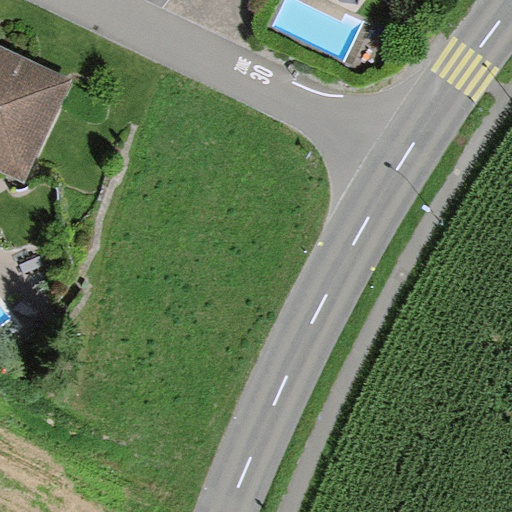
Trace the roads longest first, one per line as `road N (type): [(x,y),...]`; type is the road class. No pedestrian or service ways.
road 1 (tertiary): [(409,149),(272,384),(217,511)]
road 2 (residential): [(409,149),(85,0)]
road 3 (tertiary): [(508,0),(456,66),(409,149)]
